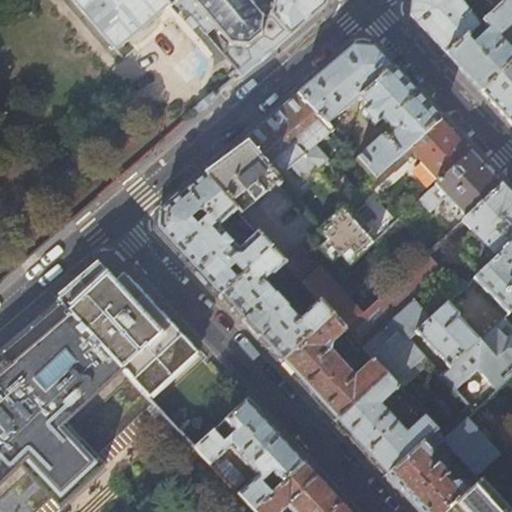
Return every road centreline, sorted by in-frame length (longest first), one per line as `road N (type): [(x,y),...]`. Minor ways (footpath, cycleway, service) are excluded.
road 1 (residential): [(383,511),(111,217)]
road 2 (residential): [(366,3),(111,217)]
road 3 (residential): [(366,3),(511,167)]
road 4 (residential): [(111,217),(0,314)]
